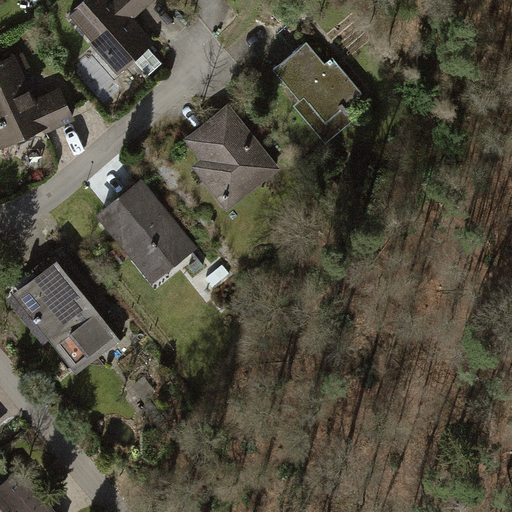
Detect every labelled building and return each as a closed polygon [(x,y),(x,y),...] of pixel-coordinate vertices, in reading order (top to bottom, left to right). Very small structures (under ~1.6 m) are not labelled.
[(88,0),(71,15),(92,39),(87,42),(117,76),(156,43),(133,17),(152,0),(88,0)] [(325,61),(306,38),(275,64),(302,96),(295,102),(326,138),(355,114),(346,104),(363,90),(333,54),(325,61)] [(23,52),(0,62),(0,150),(45,129),(47,133),(75,120),(60,87),(38,97),(31,81),(26,71),(31,69),(23,52)] [(279,171),(227,108),(177,148),(228,212),(279,171)] [(97,212),(152,284),(198,249),(143,177),(97,212)] [(129,334),(67,256),(18,294),(80,372),(129,334)] [(52,511),(19,470),(0,484),(0,511),(52,511)]
